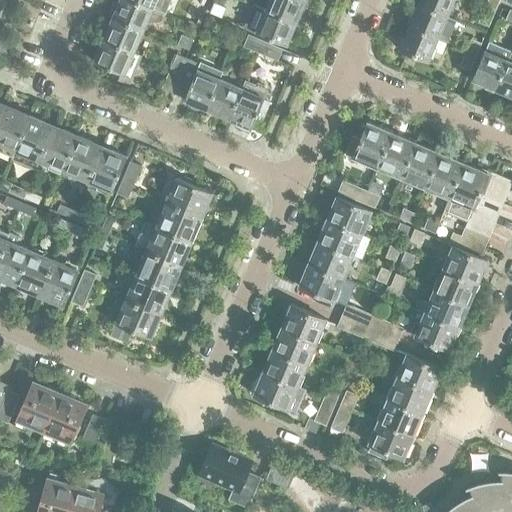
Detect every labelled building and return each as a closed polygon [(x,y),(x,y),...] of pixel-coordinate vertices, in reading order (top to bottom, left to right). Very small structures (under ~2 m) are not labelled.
[(152,8),(133,0),(118,0),(118,2),(114,1),(108,15),(112,16),(143,29),(146,23),(162,21),(165,13),(152,7),(152,8)] [(268,0),(265,9),(296,22),(305,1),(303,0),(268,0)] [(419,0),(418,3),(448,15),(454,0),(419,0)] [(487,0),(485,5),(495,10),(499,0),(487,0)] [(227,7),(213,1),(209,13),(222,18),(227,7)] [(409,25),(438,38),(447,41),(456,20),(447,16),(448,15),(418,3),(409,25)] [(489,26),(495,10),(485,5),(478,22),(489,26)] [(296,22),(265,9),(260,22),(248,16),(244,26),(255,32),(286,45),(296,22)] [(133,52),(133,51),(143,29),(112,16),(102,39),(133,52)] [(429,60),(438,38),(409,25),(399,47),(429,60)] [(193,39),(181,34),(177,44),(189,50),(193,39)] [(254,50),(258,38),(249,34),(243,46),(254,50)] [(284,49),(258,38),(254,50),(279,61),(284,49)] [(471,38),(465,52),(476,56),(481,43),(471,38)] [(141,55),(133,51),(133,52),(102,39),(93,61),(108,68),(106,73),(121,80),(124,74),(131,77),(141,55)] [(473,79),(495,89),(511,51),(489,41),(485,50),(473,79)] [(511,50),(511,51),(495,89),(511,95),(511,50)] [(476,56),(465,52),(460,66),(470,70),(476,56)] [(176,53),(170,67),(181,72),(187,58),(176,53)] [(183,99),(206,109),(219,78),(197,69),(200,63),(187,58),(181,72),(172,93),(184,98),(183,99)] [(181,72),(170,67),(161,88),(172,93),(181,72)] [(206,109),(229,118),(242,88),(241,88),(219,78),(206,109)] [(244,80),(241,88),(242,88),(229,118),(251,128),(267,90),(266,90),(265,86),(258,82),(254,84),(244,80)] [(0,151),(13,157),(31,114),(6,104),(0,118),(0,151)] [(36,170),(40,160),(55,124),(31,114),(13,157),(12,159),(36,170)] [(353,157),(378,167),(393,132),(368,121),(361,138),(353,135),(345,153),(353,156),(353,157)] [(40,160),(64,171),(79,135),(55,124),(40,160)] [(378,167),(402,177),(417,142),(393,132),(378,167)] [(64,171),(88,181),(103,145),(79,135),(64,171)] [(402,177),(426,187),(441,152),(417,142),(402,177)] [(103,145),(88,181),(112,191),(127,155),(103,145)] [(426,187),(449,197),(464,162),(441,152),(426,187)] [(131,160),(122,181),(133,186),(142,165),(131,160)] [(485,183),(508,193),(511,183),(511,179),(489,170),(488,172),(464,162),(449,197),(473,207),(474,208),(476,204),(480,194),(485,183)] [(168,201),(202,216),(212,192),(178,177),(168,201)] [(339,192),(363,202),(368,191),(343,180),(339,192)] [(133,186),(122,181),(117,191),(129,196),(133,186)] [(8,191),(23,198),(27,190),(12,183),(8,191)] [(485,183),(480,194),(503,203),(508,193),(485,183)] [(42,196),(27,190),(23,198),(38,204),(42,196)] [(368,191),(363,202),(376,207),(380,195),(368,191)] [(476,204),(499,214),(503,203),(480,194),(476,204)] [(3,203),(18,210),(22,202),(7,195),(3,203)] [(336,196),(327,218),(363,234),(372,211),(336,196)] [(157,226),(192,241),(202,216),(168,201),(157,226)] [(37,208),(22,202),(18,210),(33,216),(37,208)] [(57,211),(72,218),(75,210),(60,203),(57,211)] [(470,215),(494,225),(499,214),(476,204),(474,208),(473,207),(470,215)] [(415,213),(403,208),(399,218),(411,223),(415,213)] [(87,224),(90,216),(75,210),(72,218),(87,224)] [(101,230),(108,234),(115,219),(107,215),(101,230)] [(465,226),(490,236),(494,225),(470,215),(465,226)] [(52,224),(67,230),(70,222),(55,216),(52,224)] [(317,240),(353,255),(363,234),(327,218),(317,240)] [(439,223),(427,218),(423,228),(435,233),(439,223)] [(81,236),(85,228),(70,222),(67,230),(81,236)] [(410,227),(400,222),(395,234),(405,239),(410,227)] [(143,224),(135,244),(134,245),(182,265),(192,241),(157,226),(156,229),(143,224)] [(461,236),(485,246),(490,236),(465,226),(461,235),(461,236)] [(425,232),(414,228),(409,241),(420,245),(425,232)] [(0,253),(8,234),(0,230),(0,253)] [(102,249),(108,234),(101,230),(94,246),(102,249)] [(456,248),(461,236),(461,235),(452,231),(448,243),(447,244),(452,246),(456,248)] [(0,278),(16,285),(31,250),(16,244),(19,236),(9,232),(8,234),(0,253),(0,278)] [(485,246),(461,236),(456,248),(452,246),(443,268),(479,283),(489,260),(481,257),(485,246)] [(308,262),(344,278),(353,255),(317,240),(308,262)] [(134,245),(135,244),(133,243),(128,256),(142,262),(137,274),(171,289),(182,265),(134,245)] [(391,244),(386,257),(395,261),(401,249),(391,244)] [(16,285),(39,295),(54,260),(31,250),(16,285)] [(405,251),(400,263),(410,267),(415,255),(405,251)] [(78,270),(54,260),(39,295),(64,305),(78,270)] [(334,300),(344,278),(308,262),(298,285),(334,300)] [(376,279),(386,283),(391,272),(381,267),(376,279)] [(434,290),(470,305),(479,283),(443,268),(434,290)] [(80,278),(92,283),(96,274),(84,269),(80,278)] [(405,277),(396,273),(390,285),(400,289),(405,277)] [(127,298),(161,313),(171,289),(137,274),(127,298)] [(83,306),(92,283),(80,278),(71,301),(83,306)] [(419,299),(415,308),(460,327),(470,305),(434,290),(428,304),(419,299)] [(161,313),(127,298),(111,335),(127,341),(132,329),(151,337),(161,313)] [(370,327),(375,315),(346,303),(342,314),(370,327)] [(281,327),(317,342),(327,319),(291,304),(281,327)] [(460,327),(415,308),(406,330),(415,334),(415,335),(451,350),(460,327)] [(337,326),(365,338),(370,327),(342,314),(337,326)] [(370,327),(398,339),(403,327),(375,315),(370,327)] [(308,364),(317,342),(281,327),(272,349),(308,364)] [(370,327),(365,338),(393,350),(398,339),(370,327)] [(298,386),(308,364),(272,349),(262,371),(298,386)] [(397,376),(433,391),(442,368),(407,353),(397,376)] [(343,366),(352,370),(357,358),(348,354),(343,366)] [(357,358),(352,370),(361,374),(366,362),(357,358)] [(288,409),(298,386),(262,371),(252,394),(288,409)] [(388,398),(424,413),(433,391),(397,376),(388,398)] [(0,409),(9,389),(11,384),(0,379),(0,409)] [(44,430),(61,392),(57,390),(58,388),(38,380),(37,382),(35,381),(16,425),(27,430),(29,424),(44,430)] [(330,384),(326,392),(337,397),(341,388),(330,384)] [(9,389),(0,409),(0,418),(9,422),(21,394),(9,389)] [(65,394),(61,392),(44,430),(60,437),(58,443),(68,447),(87,403),(84,402),(85,400),(65,391),(65,394)] [(343,399),(354,404),(358,395),(347,391),(343,399)] [(337,397),(326,392),(315,420),(326,425),(337,397)] [(379,420),(414,435),(424,413),(388,398),(379,420)] [(342,432),(354,404),(343,399),(331,427),(342,432)] [(93,446),(105,418),(94,413),(82,441),(93,446)] [(369,443),(404,458),(414,435),(379,420),(369,443)] [(250,460),(210,444),(198,474),(232,488),(228,498),(248,506),(260,475),(246,470),(250,460)] [(288,488),(295,471),(273,461),(265,478),(288,488)] [(0,465),(0,496),(5,497),(11,468),(0,465)] [(68,511),(76,485),(60,480),(62,473),(50,470),(38,511),(68,511)] [(511,511),(511,470),(509,470),(499,470),(499,479),(489,480),(479,482),(466,487),(469,495),(464,498),(454,504),(445,511),(444,511),(511,511)] [(76,485),(68,511),(98,511),(101,502),(113,505),(125,511),(137,483),(125,478),(120,489),(117,487),(113,485),(110,483),(107,480),(106,479),(105,478),(103,477),(102,476),(100,476),(98,475),(96,476),(95,476),(91,476),(87,476),(83,476),(79,474),(76,485)] [(429,502),(422,506),(425,511),(432,509),(429,502)]
